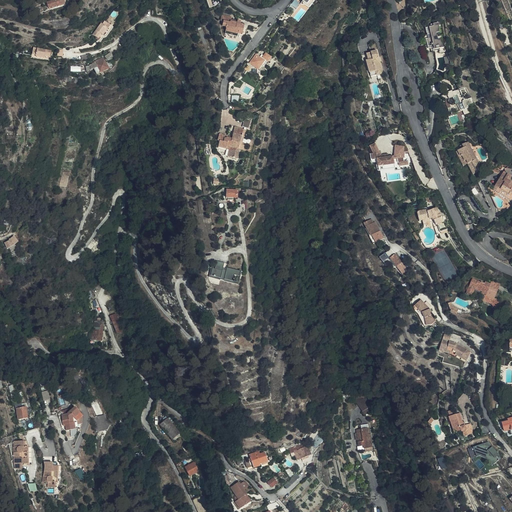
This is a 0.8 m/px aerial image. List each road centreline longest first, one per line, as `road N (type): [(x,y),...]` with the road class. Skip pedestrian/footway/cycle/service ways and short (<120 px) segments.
road 1 (unclassified): [(124,209),(126,196),(116,196),(87,246),(71,256),(93,202),(104,131),(139,100),(149,63),(179,68),(156,18),(143,18),(99,50),(67,53),(91,41)]
road 2 (unclassified): [(239,207),(248,316),(239,325),(214,321),(180,280),(177,294),(196,342),(141,278),(124,209)]
road 3 (unclassified): [(195,511),(145,417),(151,387),(117,349),(104,310),(124,209)]
road 4 (residential): [(391,0),(406,98),(448,199),(482,252),(511,273)]
road 5 (unclassified): [(511,453),(490,427),(481,396),(480,339),(446,322),(422,265)]
